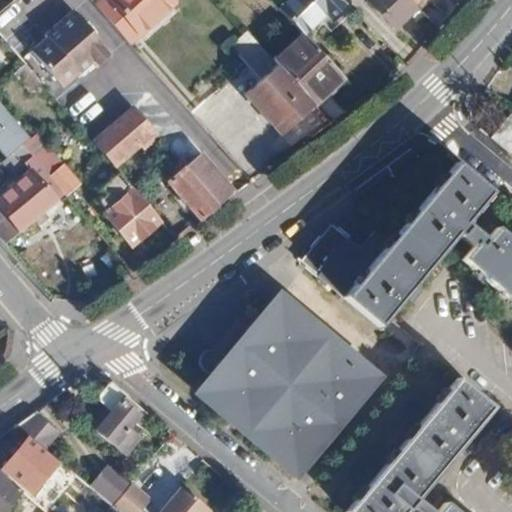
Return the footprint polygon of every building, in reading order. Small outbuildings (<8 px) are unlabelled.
[(169,0),(103,0),(96,6),(130,44),(174,5),(169,0)] [(343,0),(288,0),(279,9),(302,34),(321,17),(326,23),(347,4),(343,0)] [(413,1),(412,0),(371,0),(370,2),(397,28),(419,6),(413,1)] [(49,37),(34,50),(64,86),(91,63),(97,70),(113,57),(75,13),(48,36),(49,37)] [(312,101),(274,60),(247,32),(230,48),(260,80),(244,94),(282,136),(315,105),(312,101)] [(345,78),(302,34),(274,60),(312,101),(329,86),(332,90),(345,78)] [(130,107),(92,138),(112,163),(138,141),(148,154),(157,146),(160,137),(134,106),(132,109),(130,107)] [(24,144),(32,137),(21,123),(0,140),(0,141),(11,154),(24,144)] [(40,160),(66,193),(80,182),(36,133),(32,137),(24,144),(40,160)] [(184,160),(163,178),(200,220),(237,193),(201,153),(189,164),(184,160)] [(66,193),(40,160),(0,194),(0,205),(0,237),(6,245),(66,193)] [(297,262),(341,297),(375,328),(406,290),(488,193),(454,164),(386,244),(371,232),(357,248),(328,225),(297,262)] [(161,220),(128,182),(111,196),(107,192),(98,199),(106,209),(102,212),(130,245),(161,220)] [(479,233),(460,256),(511,299),(511,241),(495,227),(485,238),(479,233)] [(219,369),(199,393),(292,472),(371,380),(278,299),(230,356),(211,346),(201,350),(197,359),(198,361),(201,368),(210,372),(213,372),(219,369)] [(451,511),(442,504),(436,511),(425,511),(413,502),(491,410),(455,379),(343,511),(451,511)] [(116,391),(107,384),(98,395),(98,402),(106,409),(92,424),(97,428),(96,431),(123,454),(136,438),(125,429),(132,421),(139,427),(148,417),(116,391)] [(33,414),(15,426),(29,438),(44,451),(57,434),(33,414)] [(29,438),(3,469),(31,494),(58,462),(44,451),(29,438)] [(0,473),(0,502),(16,487),(0,473)] [(130,486),(112,507),(117,511),(208,511),(180,488),(166,503),(166,511),(145,511),(144,511),(151,502),(130,486)]
